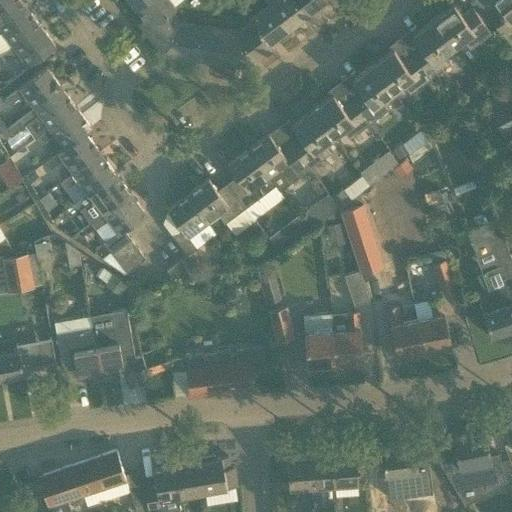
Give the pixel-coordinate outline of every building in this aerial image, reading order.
[(0,0),(0,21),(24,3),(21,0),(0,0)] [(140,0),(134,5),(149,24),(170,9),(175,5),(171,0),(140,0)] [(268,1),(267,0),(248,0),(241,6),(252,20),(253,20),(268,42),(269,41),(288,27),(268,1)] [(297,0),(269,0),(268,1),(288,27),(307,13),(297,0)] [(297,0),(307,13),(324,0),(297,0)] [(477,0),(479,2),(503,35),(511,27),(511,25),(508,20),(511,17),(511,0),(481,0),(480,1),(478,0),(477,0)] [(24,3),(0,21),(0,32),(3,30),(12,43),(39,23),(24,3)] [(453,4),(433,19),(453,46),(463,38),(470,48),(491,32),(472,7),(462,15),(461,13),(461,12),(460,12),(453,4)] [(149,24),(143,29),(162,54),(180,22),(170,9),(149,24)] [(443,53),(453,46),(433,19),(412,34),(419,43),(418,43),(419,44),(420,44),(421,46),(411,53),(429,78),(450,62),(443,53)] [(253,20),(252,20),(238,30),(248,66),(273,47),(269,41),(268,42),(253,20)] [(195,24),(180,22),(162,54),(190,58),(195,24)] [(39,23),(12,43),(0,52),(0,54),(5,60),(18,50),(28,63),(54,44),(39,23)] [(190,58),(219,62),(224,28),(195,24),(190,58)] [(224,28),(219,62),(248,66),(238,30),(224,28)] [(393,48),(373,64),(393,91),(402,84),(409,93),(429,78),(411,53),(402,60),(400,58),(401,58),(400,57),(393,48)] [(393,91),(373,64),(352,79),(359,88),(358,88),(359,89),(361,91),(351,98),(369,122),(389,107),(382,98),(393,91)] [(23,93),(33,107),(61,86),(45,65),(6,96),(11,103),(23,93)] [(66,93),(61,86),(33,107),(7,126),(12,133),(13,133),(25,124),(35,137),(36,136),(76,106),(67,94),(68,94),(67,92),(66,93)] [(502,136),(511,130),(511,92),(487,106),(502,136)] [(369,122),(351,98),(341,105),(340,103),(341,103),(340,102),(339,102),(333,93),(312,109),(332,136),(341,129),(348,138),(369,122)] [(81,113),(76,106),(36,136),(41,143),(54,134),(64,147),(85,132),(91,127),(82,114),(83,114),(82,113),(81,113)] [(332,136),(312,109),(292,124),(298,133),(298,134),(298,135),(299,134),(300,136),(291,143),(309,167),(329,152),(323,143),(332,136)] [(420,127),(402,141),(410,151),(428,137),(420,127)] [(62,159),(72,172),(100,152),(90,139),(91,139),(90,138),(85,132),(64,147),(44,161),(49,169),(62,159)] [(309,167),(291,143),(281,150),(276,143),(276,142),(276,141),(275,142),(268,133),(248,148),(268,175),(277,168),(288,183),(309,167)] [(268,175),(248,148),(227,163),(234,172),(233,173),(234,174),(235,173),(236,175),(226,182),(244,207),(274,184),(268,175)] [(100,152),(72,172),(59,182),(65,189),(77,179),(87,192),(115,172),(106,160),(106,159),(106,158),(105,158),(100,152)] [(0,177),(4,175),(9,186),(21,179),(9,157),(0,162),(0,177)] [(74,201),(89,222),(129,191),(121,180),(121,179),(121,178),(120,179),(115,172),(87,192),(74,201)] [(187,194),(207,221),(217,213),(223,222),(244,207),(226,182),(217,189),(215,188),(216,187),(215,186),(215,187),(208,178),(187,194)] [(341,185),(330,194),(338,205),(350,196),(341,185)] [(124,228),(145,212),(136,200),(137,199),(136,198),(135,199),(129,191),(89,222),(95,229),(108,219),(117,231),(104,241),(113,252),(131,238),(124,228)] [(438,216),(453,211),(448,196),(434,201),(431,191),(429,191),(421,194),(428,211),(435,208),(438,216)] [(187,194),(167,208),(174,217),(173,218),(174,219),(174,218),(181,228),(172,235),(186,254),(196,247),(187,235),(207,221),(187,194)] [(362,202),(341,209),(361,272),(382,265),(362,202)] [(511,272),(511,258),(509,252),(502,234),(496,236),(489,220),(466,229),(481,270),(497,264),(502,277),(511,272)] [(0,240),(0,254),(11,250),(4,238),(0,240)] [(138,248),(131,238),(113,252),(112,253),(119,262),(138,248)] [(64,240),(63,240),(68,264),(80,262),(77,249),(64,240)] [(50,241),(35,243),(38,261),(53,259),(50,241)] [(145,257),(138,248),(119,262),(126,272),(145,257)] [(456,287),(445,259),(442,251),(428,255),(432,264),(442,292),(456,287)] [(27,255),(3,259),(9,290),(33,286),(27,255)] [(191,275),(181,258),(180,258),(166,269),(172,277),(191,275)] [(408,264),(387,267),(392,295),(413,292),(408,264)] [(369,299),(359,269),(344,274),(354,304),(369,299)] [(106,282),(105,284),(119,295),(127,284),(127,283),(113,273),(111,276),(106,282)] [(490,334),(511,326),(511,293),(508,282),(477,292),(490,334)] [(424,350),(451,345),(444,312),(440,296),(430,298),(433,314),(417,318),(424,350)] [(267,309),(276,341),(295,336),(286,304),(267,309)] [(424,350),(417,318),(401,321),(397,304),(386,307),(390,323),(389,323),(396,356),(424,350)] [(112,311),(90,315),(100,369),(123,365),(122,358),(135,356),(126,308),(112,311)] [(334,363),(362,361),(358,311),(347,312),(348,329),(332,330),(334,363)] [(334,363),(332,330),(330,313),(303,315),(304,332),(306,365),(334,363)] [(77,373),(100,369),(90,315),(54,321),(63,370),(76,367),(77,373)] [(148,374),(170,367),(163,344),(140,351),(148,374)] [(262,368),(260,349),(260,347),(230,351),(230,349),(183,355),(189,395),(254,387),(252,370),(262,368)] [(0,376),(23,372),(18,348),(0,351),(0,376)] [(482,511),(476,481),(472,463),(491,459),(485,430),(453,437),(459,466),(460,466),(464,484),(469,511),(482,511)] [(406,470),(408,487),(430,484),(428,462),(417,464),(414,444),(381,449),(384,472),(406,470)] [(321,454),(310,455),(312,485),(311,485),(312,500),(324,499),(322,484),(335,483),(332,446),(321,447),(321,454)] [(332,446),(335,483),(358,481),(355,451),(343,452),(342,446),(332,446)] [(116,448),(38,475),(49,505),(127,478),(116,448)] [(228,455),(216,457),(215,452),(198,455),(199,460),(204,490),(237,485),(233,465),(230,466),(228,455)] [(185,455),(175,457),(181,494),(204,490),(199,460),(186,462),(185,455)] [(312,485),(310,455),(279,457),(280,469),(287,468),(288,487),(311,485),(312,485)] [(155,484),(143,486),(147,511),(161,511),(162,511),(164,511),(166,497),(181,494),(175,457),(164,459),(165,466),(153,468),(155,484)] [(395,511),(403,511),(401,494),(389,495),(390,511),(395,511)]
